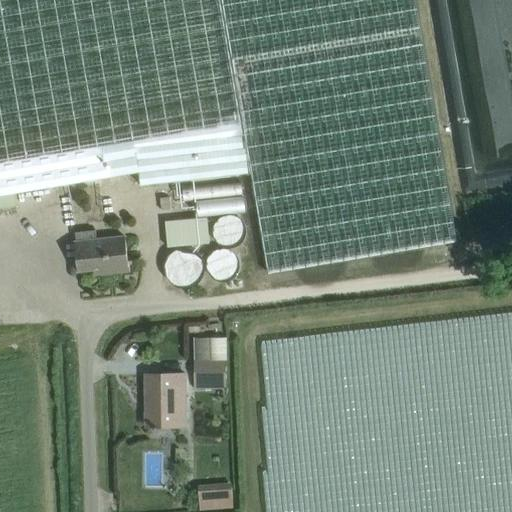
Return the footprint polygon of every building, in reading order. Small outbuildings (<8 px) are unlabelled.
[(0,0),(0,208),(17,206),(15,194),(111,177),(111,176),(139,173),(139,186),(188,182),(251,174),(256,206),(268,273),(458,240),(416,0),(0,0)] [(496,168),(511,164),(511,0),(463,0),(483,119),(488,118),(496,168)] [(161,197),(162,207),(172,206),(171,196),(161,197)] [(207,218),(165,222),(167,248),(210,245),(207,218)] [(75,242),(78,271),(105,268),(106,273),(129,271),(125,237),(96,240),(95,230),(75,233),(77,242),(75,242)] [(194,388),(226,388),(226,360),(194,360),(194,388)] [(177,396),(186,395),(186,374),(147,375),(147,401),(150,401),(150,409),(147,409),(147,427),(154,427),(154,429),(157,429),(157,427),(160,427),(161,431),(169,431),(171,427),(178,427),(177,396)] [(199,491),(200,510),(233,507),(231,488),(199,491)]
